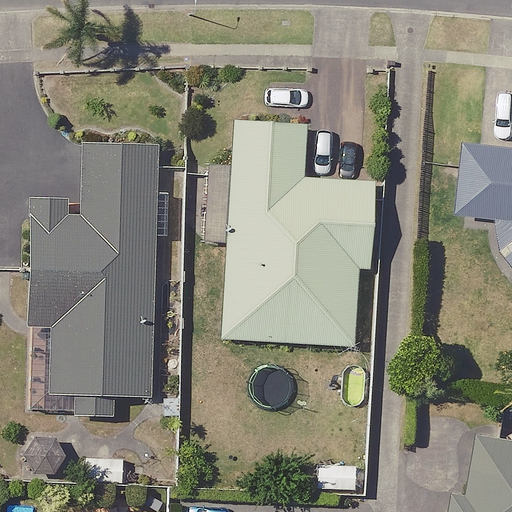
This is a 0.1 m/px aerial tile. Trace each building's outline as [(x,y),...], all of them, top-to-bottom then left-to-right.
[(308,132),(238,128),(235,175),(212,174),(208,244),(231,245),(225,342),(356,350),(361,273),(370,274),(376,187),(305,182),(308,132)] [(511,147),(472,144),(464,219),(506,223),(504,229),(503,236),(503,243),(504,250),(505,257),(508,263),(511,269),(511,270),(511,147)] [(160,154),(87,151),(85,208),(37,206),(32,332),(55,333),(52,410),(150,414),(160,154)] [(63,439),(27,438),(26,479),(62,480),(63,439)] [(511,511),(511,446),(483,442),(474,501),(459,498),(456,511),(511,511)] [(130,456),(84,453),(81,492),(126,495),(130,456)]
